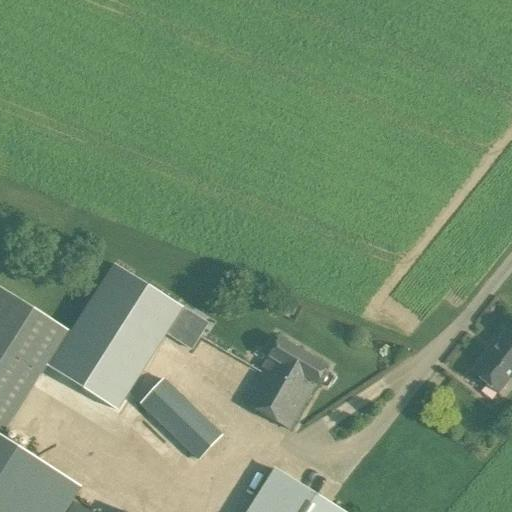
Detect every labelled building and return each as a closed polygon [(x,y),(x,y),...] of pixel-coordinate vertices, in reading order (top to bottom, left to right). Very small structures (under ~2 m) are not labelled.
[(116,410),(181,308),(113,265),(70,333),(67,331),(45,365),(116,410)] [(0,431),(2,433),(67,331),(0,288),(0,431)] [(199,338),(207,326),(182,309),(166,333),(179,341),(187,329),(199,338)] [(511,338),(505,333),(473,373),(499,394),(511,377),(511,338)] [(243,404),(289,430),(327,366),(281,339),(243,404)] [(199,461),(223,436),(164,379),(140,404),(199,461)] [(0,511),(68,511),(74,503),(83,489),(0,436),(0,511)] [(87,511),(74,503),(68,511),(340,511),(274,470),(248,511),(87,511)]
